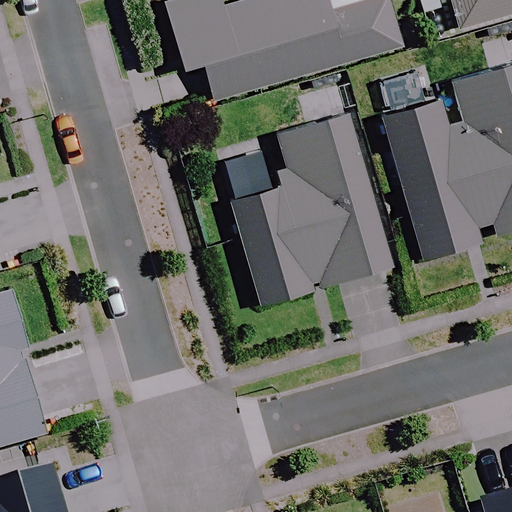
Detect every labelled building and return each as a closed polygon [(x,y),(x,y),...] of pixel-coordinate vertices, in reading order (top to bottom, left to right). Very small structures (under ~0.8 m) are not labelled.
[(217,0),(178,0),(163,5),(182,72),(200,67),(210,100),(398,47),(385,0),(255,0),(221,10),(217,0)] [(511,0),(447,0),(457,32),(511,16),(511,0)] [(511,236),(511,65),(450,83),(463,128),(446,133),(438,104),(381,121),(421,262),(479,246),(475,229),(489,225),(494,242),(511,236)] [(414,74),(381,83),(389,112),(422,103),(414,74)] [(228,204),(258,308),(390,270),(346,116),(275,136),(285,172),(275,175),(279,189),(228,204)] [(26,349),(9,293),(0,295),(0,447),(42,435),(18,352),(26,349)] [(65,511),(53,470),(0,485),(0,511),(65,511)] [(511,511),(511,491),(477,501),(480,511),(511,511)]
